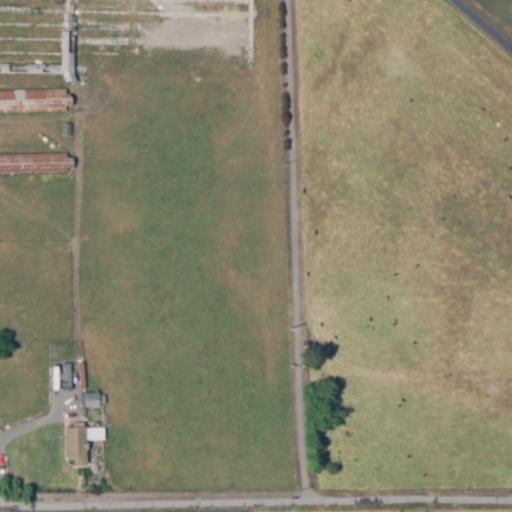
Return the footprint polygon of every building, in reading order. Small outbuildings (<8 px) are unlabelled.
[(78,0),(77,65),(89,65),(90,74),(77,74),(77,75),(64,75),(64,74),(0,74),(0,0),(78,0)] [(246,11),(246,18),(82,16),(82,8),(246,11)] [(126,24),(247,24),(247,33),(126,33),(126,24)] [(127,37),(246,39),(246,48),(127,46),(127,37)] [(157,51),(246,51),(245,61),(156,60),(157,51)] [(208,67),(247,67),(247,75),(208,76),(208,67)] [(0,114),(0,91),(66,91),(66,114),(0,114)] [(65,138),(65,126),(72,126),(73,138),(65,138)] [(0,177),(0,155),(70,155),(70,177),(0,177)] [(78,366),(85,365),(86,390),(80,391),(78,366)] [(65,382),(65,366),(73,366),(73,381),(65,382)] [(89,409),(88,395),(104,395),(104,409),(89,409)] [(71,431),(109,428),(110,444),(90,445),(91,464),(73,465),(71,431)]
